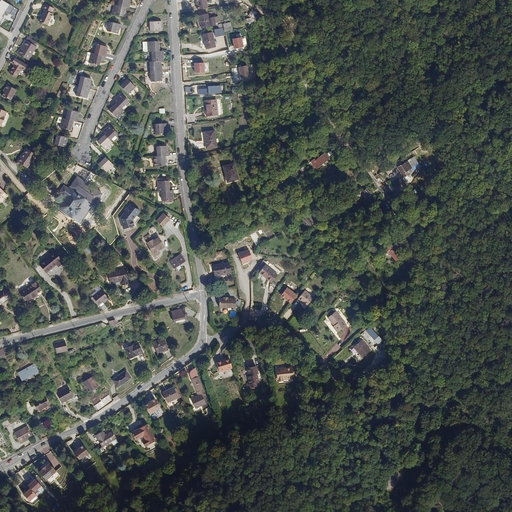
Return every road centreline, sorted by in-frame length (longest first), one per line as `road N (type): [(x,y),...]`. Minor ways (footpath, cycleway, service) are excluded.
road 1 (residential): [(173,0),(187,198),(203,293)]
road 2 (unclassified): [(202,342),(265,322),(287,334),(339,389),(388,484)]
road 3 (track): [(246,0),(268,13),(326,121),(388,196)]
road 4 (residential): [(202,342),(98,419),(0,469)]
road 5 (residential): [(203,293),(0,342)]
road 6 (track): [(388,484),(366,504),(283,488),(212,511)]
road 7 (residential): [(148,0),(81,156)]
